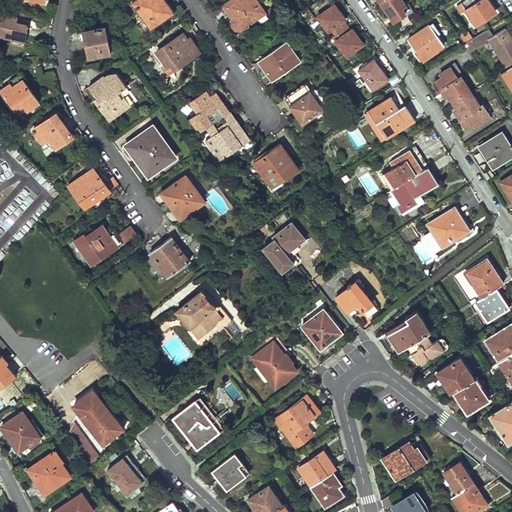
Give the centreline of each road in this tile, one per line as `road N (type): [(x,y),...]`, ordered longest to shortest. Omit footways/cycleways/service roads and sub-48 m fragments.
road 1 (residential): [(369,511),(339,386),(350,369),(384,373),(511,475)]
road 2 (residential): [(355,0),(511,232)]
road 3 (residential): [(67,0),(64,59),(76,100),(146,212)]
road 4 (residential): [(0,326),(45,362),(69,362),(93,348),(108,363)]
road 5 (residential): [(192,0),(264,108)]
